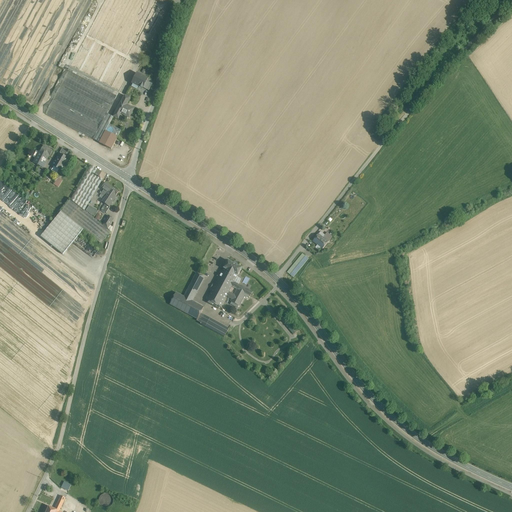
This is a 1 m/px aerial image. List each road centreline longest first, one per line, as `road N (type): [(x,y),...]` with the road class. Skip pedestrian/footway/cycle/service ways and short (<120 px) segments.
road 1 (unclassified): [(275,278),(509,0)]
road 2 (unclassified): [(130,179),(57,448),(27,511)]
road 3 (secondary): [(511,487),(402,427),(275,278)]
road 4 (residential): [(177,0),(130,179)]
road 5 (secondary): [(275,278),(130,179)]
road 6 (secondary): [(130,179),(0,96)]
